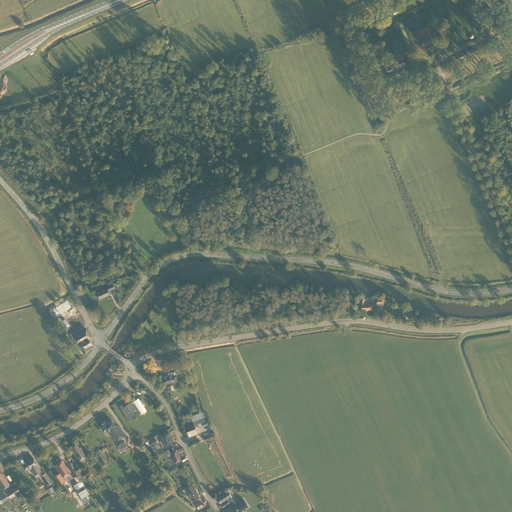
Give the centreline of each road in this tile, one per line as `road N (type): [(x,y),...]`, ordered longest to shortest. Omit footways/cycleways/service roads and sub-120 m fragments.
road 1 (tertiary): [(99,344),(145,278),(180,255),(336,262),(463,293),(511,289)]
road 2 (unclassified): [(131,369),(163,349),(323,323),(450,329),(511,321)]
road 3 (tertiary): [(99,344),(34,218),(0,178)]
road 4 (unclassified): [(217,511),(168,408),(131,369)]
road 5 (unclassified): [(0,456),(68,431),(106,403),(131,369)]
road 6 (tertiary): [(0,410),(52,390),(99,344)]
